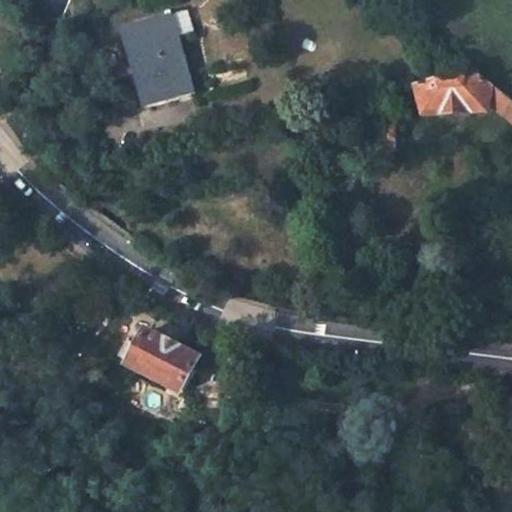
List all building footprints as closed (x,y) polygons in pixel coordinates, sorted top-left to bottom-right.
[(174,15),(134,27),(146,71),(139,73),(149,108),(197,94),(174,15)] [(425,104),(427,111),(486,107),(487,100),(511,119),(511,97),(477,69),(419,84),(425,104)] [(386,153),(405,152),(404,109),(425,104),(419,84),(384,93),(386,153)] [(135,330),(122,357),(188,393),(204,361),(151,332),(149,336),(135,330)] [(470,432),(466,404),(439,408),(443,437),(446,436),(446,444),(469,440),(468,432),(470,432)] [(470,432),(468,432),(469,440),(471,453),(489,450),(486,430),(470,432)]
